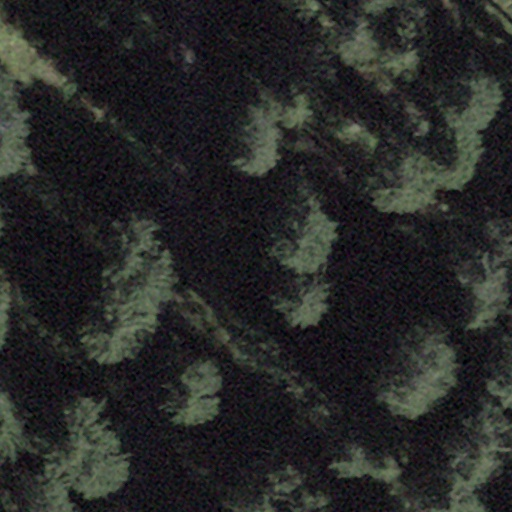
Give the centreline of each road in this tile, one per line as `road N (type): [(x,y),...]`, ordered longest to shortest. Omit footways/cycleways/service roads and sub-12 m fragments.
road 1 (track): [(192,0),(187,131),(137,483),(140,511)]
road 2 (track): [(386,511),(302,502),(243,511)]
